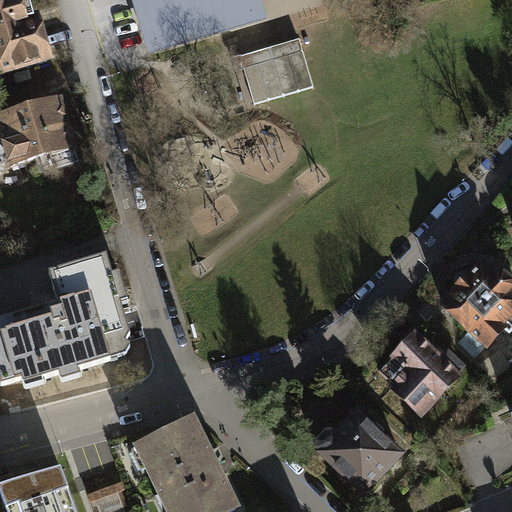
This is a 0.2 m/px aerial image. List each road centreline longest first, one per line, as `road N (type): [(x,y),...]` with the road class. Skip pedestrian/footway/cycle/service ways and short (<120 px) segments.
road 1 (residential): [(72,0),(175,390)]
road 2 (residential): [(200,389),(310,355),(363,315),(511,171)]
road 3 (residential): [(0,433),(175,390)]
road 4 (residential): [(200,389),(322,511)]
